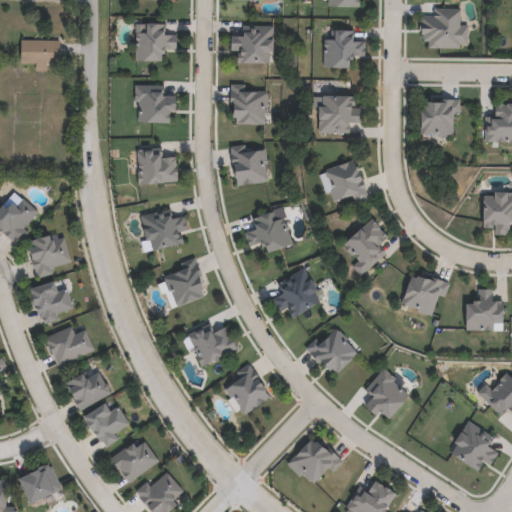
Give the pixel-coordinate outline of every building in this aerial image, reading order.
[(363,0),(363,8),(330,8),(330,0),(363,0)] [(462,11),(461,50),(431,49),(431,42),(426,42),(426,36),(421,36),(422,17),(436,18),(437,11),(462,11)] [(167,25),(167,37),(178,37),(178,50),(167,50),(167,56),(163,56),(163,62),(137,62),(137,34),(144,35),(144,25),(167,25)] [(275,28),(274,42),(276,42),(276,54),(271,54),(271,64),(240,64),(240,55),(243,55),(243,51),(233,51),(233,38),(244,38),(244,27),(275,28)] [(356,39),(356,43),(367,44),(367,57),(356,57),(356,62),(353,62),(352,69),(326,69),(326,41),(333,42),(333,32),(354,32),(354,39),(356,39)] [(51,71),(38,72),(38,63),(26,63),(25,42),(65,41),(66,54),(66,65),(50,65),(51,71)] [(270,98),(269,108),(267,108),(266,126),(238,126),(238,120),(235,120),(236,105),(232,105),(232,86),(247,86),(246,93),(268,93),(268,98),(270,98)] [(165,98),(177,98),(177,113),(172,113),(172,125),(140,124),(140,103),(136,103),(137,87),(165,88),(165,98)] [(355,107),(355,110),(363,110),(363,125),(351,124),(351,134),(321,134),(321,123),(322,123),(322,109),(325,109),(325,98),(357,98),(357,107),(355,107)] [(461,102),(460,116),(456,115),(455,137),(450,137),(450,138),(440,138),(440,136),(423,135),(424,107),(430,107),(430,105),(442,105),(442,101),(461,102)] [(506,105),(506,107),(509,107),(509,106),(511,106),(511,145),(510,146),(510,143),(487,143),(487,133),(482,133),(482,126),(486,126),(486,118),(494,118),(494,121),(497,121),(497,105),(506,105)] [(246,146),(247,153),(266,150),(268,162),(265,162),(266,175),(269,177),(269,181),(267,182),(267,183),(239,187),(236,166),(234,167),(232,148),(246,146)] [(162,149),(163,160),(177,159),(178,166),(176,166),(176,171),(179,171),(180,183),(140,186),(139,174),(140,174),(138,151),(162,149)] [(356,162),(358,170),(360,170),(364,183),(365,183),(368,192),(367,192),(369,199),(356,203),(354,197),(336,203),(332,193),(327,195),(321,177),(327,175),(326,172),(356,162)] [(511,225),(511,237),(497,238),(497,228),(495,228),(495,230),(487,230),(487,198),(498,198),(498,195),(511,194),(511,225)] [(23,201),(39,214),(25,230),(29,234),(20,244),(15,240),(13,242),(5,235),(4,236),(0,232),(0,212),(4,208),(8,211),(13,205),(17,208),(23,201)] [(285,220),(294,246),(271,255),(268,249),(265,250),(263,244),(251,248),(247,235),(259,231),(255,221),(275,213),(286,209),(289,218),(285,220)] [(172,210),(175,221),(186,218),(189,232),(181,234),(182,240),(184,239),(185,245),(154,253),(152,243),(149,244),(142,217),(172,210)] [(381,231),(384,234),(385,233),(390,238),(388,239),(389,240),(380,248),(387,255),(370,272),(369,271),(361,278),(352,269),(360,261),(354,255),(353,256),(345,248),(374,221),(383,230),(381,231)] [(57,236),(59,242),(65,240),(72,262),(51,269),(53,275),(39,280),(38,274),(36,274),(33,263),(35,263),(32,255),(31,255),(28,245),(50,238),(57,236)] [(200,277),(206,293),(204,294),(205,299),(179,309),(173,292),(170,293),(166,284),(168,284),(166,278),(185,271),(183,265),(196,260),(202,276),(200,277)] [(322,304),(295,321),(288,310),(282,314),(275,302),(286,295),(280,286),(305,270),(319,293),(316,295),(322,304)] [(413,278),(419,281),(420,279),(432,283),(433,279),(451,286),(447,299),(441,297),(434,318),(430,316),(430,317),(420,314),(421,312),(403,305),(413,278)] [(56,284),(59,293),(68,290),(73,308),(57,313),(59,320),(54,321),(55,323),(46,326),(44,320),(42,321),(33,292),(56,284)] [(494,291),(494,298),(495,298),(495,305),(498,305),(498,303),(505,303),(505,313),(506,313),(506,323),(505,323),(505,325),(495,325),(495,331),(485,331),(485,333),(469,332),(469,307),(477,307),(477,304),(479,304),(479,291),(494,291)] [(213,326),(216,332),(227,327),(231,335),(230,335),(231,338),(233,337),(239,349),(203,366),(198,356),(199,355),(189,334),(197,331),(205,328),(206,330),(213,326)] [(71,328),(75,337),(87,331),(95,350),(60,366),(48,339),(71,328)] [(338,329),(341,332),(342,331),(349,339),(347,341),(359,353),(339,373),(335,369),(334,370),(324,360),(321,363),(307,349),(316,340),(321,345),(338,329)] [(250,365),(254,370),(254,369),(272,397),(247,415),(235,396),(232,398),(226,389),(242,379),(238,373),(250,365)] [(395,382),(411,395),(392,418),(383,410),(379,416),(368,406),(377,395),(374,393),(373,395),(367,390),(386,368),(398,379),(395,382)] [(99,372),(106,383),(109,384),(111,389),(110,391),(112,393),(105,397),(104,397),(81,411),(75,400),(77,399),(71,389),(67,383),(85,373),(88,379),(99,372)] [(508,373),(511,376),(511,408),(504,416),(486,400),(478,393),(487,383),(495,390),(501,383),(500,382),(508,373)] [(107,403),(113,412),(120,407),(131,424),(116,434),(119,440),(108,447),(104,442),(102,443),(99,438),(100,437),(96,430),(94,431),(88,420),(86,416),(107,403)] [(500,454),(492,465),(485,460),(484,462),(485,464),(481,471),(454,453),(460,444),(457,442),(471,421),(496,438),(490,448),(500,454)] [(314,439),(318,443),(321,440),(333,452),(334,451),(341,458),(340,458),(344,462),(335,472),(330,468),(316,483),(313,480),(312,481),(304,473),(306,472),(294,460),(314,439)] [(146,442),(160,461),(131,483),(124,474),(125,473),(122,469),(120,470),(112,459),(127,449),(135,444),(138,448),(146,442)] [(49,464),(51,468),(53,466),(64,490),(32,504),(21,479),(32,474),(32,473),(41,469),(40,467),(44,465),(45,466),(49,464)] [(168,473),(184,491),(175,500),(179,505),(171,511),(153,511),(140,498),(142,497),(138,492),(148,483),(152,487),(168,473)] [(377,481),(397,494),(385,511),(355,511),(348,507),(362,486),(370,492),(377,481)]
